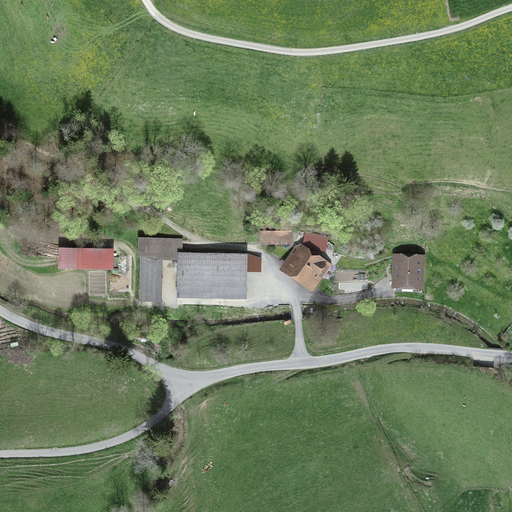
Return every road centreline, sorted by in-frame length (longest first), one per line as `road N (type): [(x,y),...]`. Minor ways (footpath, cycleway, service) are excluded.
road 1 (unclassified): [(511,7),(446,32),(289,53),(189,34),(159,19),(144,0)]
road 2 (unclassified): [(511,355),(393,346),(188,377)]
road 3 (unclassified): [(188,377),(154,421),(121,437),(79,450),(0,454)]
road 4 (unclassified): [(188,377),(130,350),(0,312)]
